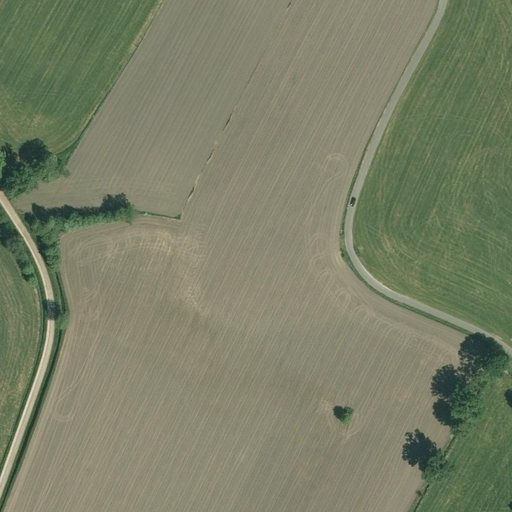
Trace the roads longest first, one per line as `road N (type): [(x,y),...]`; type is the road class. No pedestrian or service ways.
road 1 (unclassified): [(511,353),(373,284),(357,267),(347,233),(373,144),(444,0)]
road 2 (track): [(0,497),(54,314),(46,272),(0,189)]
